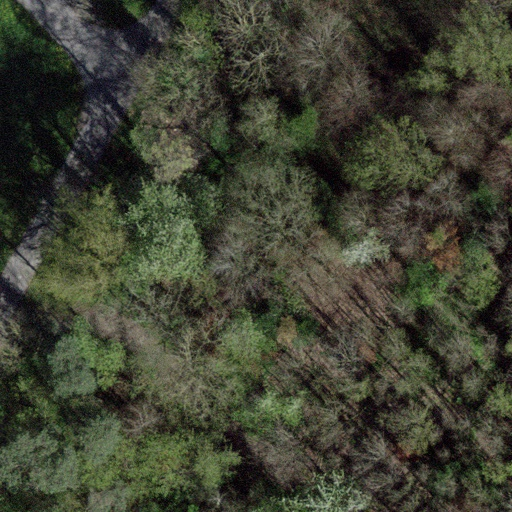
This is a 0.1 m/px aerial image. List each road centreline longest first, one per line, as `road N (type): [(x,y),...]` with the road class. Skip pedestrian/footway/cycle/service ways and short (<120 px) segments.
road 1 (track): [(3,318),(110,317),(156,340),(327,511)]
road 2 (track): [(124,69),(0,325)]
